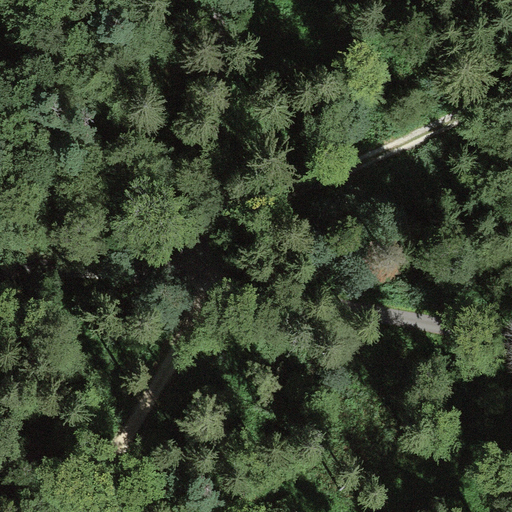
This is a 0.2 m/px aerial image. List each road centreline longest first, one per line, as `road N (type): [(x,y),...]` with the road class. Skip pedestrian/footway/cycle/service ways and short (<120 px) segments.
road 1 (track): [(75,511),(184,329),(210,221),(371,160),(511,90)]
road 2 (unclassified): [(511,338),(198,280),(78,267),(0,269)]
road 3 (track): [(210,221),(216,0)]
